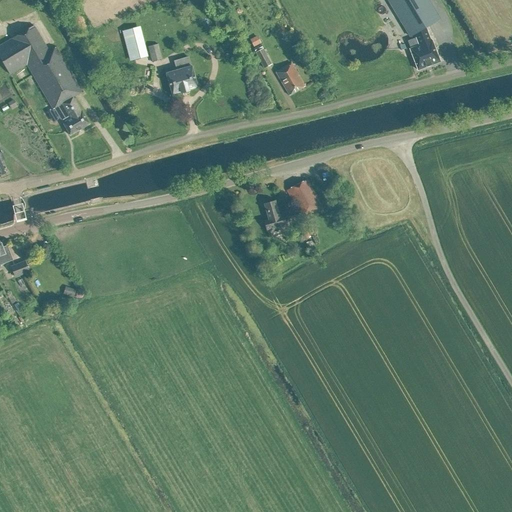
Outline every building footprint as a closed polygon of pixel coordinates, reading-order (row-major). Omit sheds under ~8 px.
[(367,14),(372,11),(366,0),(361,4),(367,14)] [(425,28),(439,19),(427,0),(387,0),(410,37),(412,36),(425,28)] [(49,51),(34,26),(0,45),(0,57),(10,75),(26,65),(52,109),(53,109),(59,118),(60,118),(63,123),(62,123),(70,135),(89,124),(82,112),(81,112),(73,97),(82,92),(56,47),(49,51)] [(121,30),(129,61),(145,57),(137,26),(121,30)] [(425,28),(412,36),(413,38),(415,37),(418,45),(409,49),(417,70),(439,62),(431,40),(430,41),(425,28)] [(253,47),(260,43),(257,36),(250,40),(253,47)] [(152,62),(162,59),(157,45),(148,47),(152,62)] [(295,45),(291,47),(294,53),(299,50),(295,45)] [(263,69),(271,64),(263,48),(257,51),(256,51),(254,52),(263,69)] [(172,95),(198,88),(188,57),(173,61),(176,70),(166,73),(172,95)] [(289,96),(305,86),(291,63),(275,72),(289,96)] [(13,99),(7,102),(11,109),(17,106),(13,99)] [(301,218),(321,207),(307,179),(286,190),(301,218)] [(278,215),(275,201),(264,204),(268,220),(264,221),(267,231),(285,226),(282,214),(278,215)] [(0,243),(0,264),(12,260),(7,246),(2,247),(1,243),(0,243)] [(15,277),(28,272),(25,261),(11,266),(15,277)] [(76,290),(65,286),(63,295),(73,298),(76,290)] [(20,321),(15,312),(9,316),(14,325),(20,321)]
